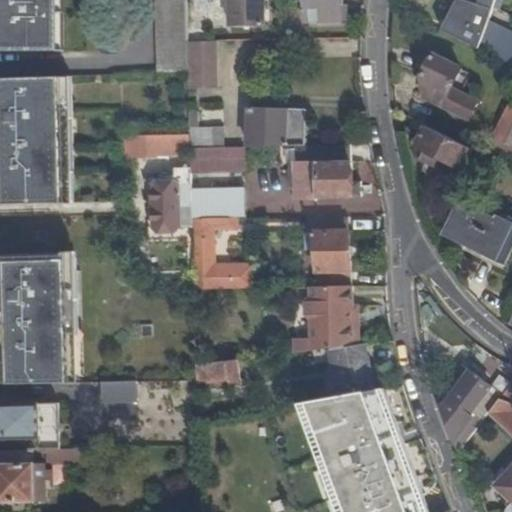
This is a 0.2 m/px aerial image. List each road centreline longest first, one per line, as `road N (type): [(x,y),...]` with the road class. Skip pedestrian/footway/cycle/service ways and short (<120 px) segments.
road 1 (residential): [(406,243),(419,377),(474,511)]
road 2 (residential): [(381,0),(386,152),(406,243)]
road 3 (residential): [(406,243),(499,350),(511,354)]
